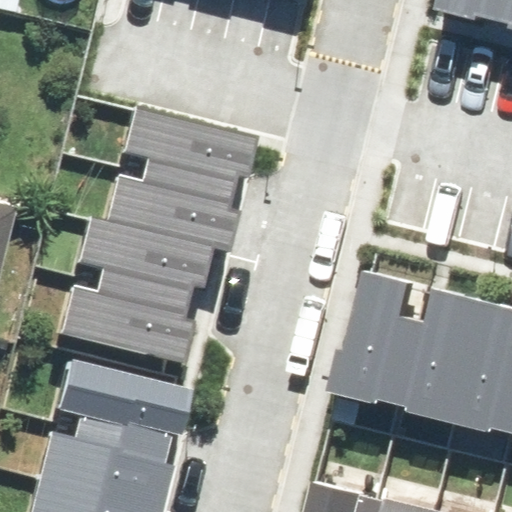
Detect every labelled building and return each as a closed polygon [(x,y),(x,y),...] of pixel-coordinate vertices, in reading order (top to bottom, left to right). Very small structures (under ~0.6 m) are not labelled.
[(511,0),(438,0),(436,9),(511,28),(511,0)] [(69,283),(58,326),(181,355),(192,313),(173,308),(179,285),(203,291),(213,248),(227,251),(239,201),(215,195),(221,170),(244,176),(256,129),(129,99),(119,140),(132,143),(124,176),(115,174),(105,215),(86,210),(76,254),(93,258),(86,287),(69,283)] [(0,283),(21,200),(0,194),(0,283)] [(382,268),(351,383),(511,424),(511,296),(442,278),(434,309),(411,303),(418,277),(382,268)] [(157,511),(172,456),(164,454),(170,427),(179,429),(191,379),(72,350),(61,395),(86,401),(78,433),(52,427),(31,511),(157,511)] [(488,511),(334,473),(323,511),(488,511)]
